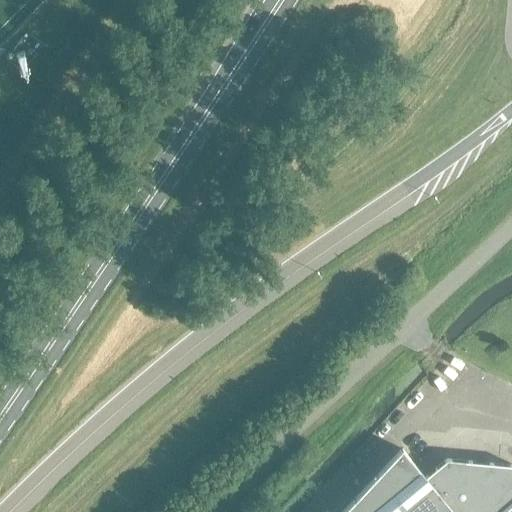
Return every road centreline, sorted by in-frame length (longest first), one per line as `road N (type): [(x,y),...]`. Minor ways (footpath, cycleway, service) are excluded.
road 1 (primary): [(0,511),(158,374),(511,109)]
road 2 (primary): [(281,0),(0,415)]
road 3 (unclassified): [(205,511),(511,226)]
